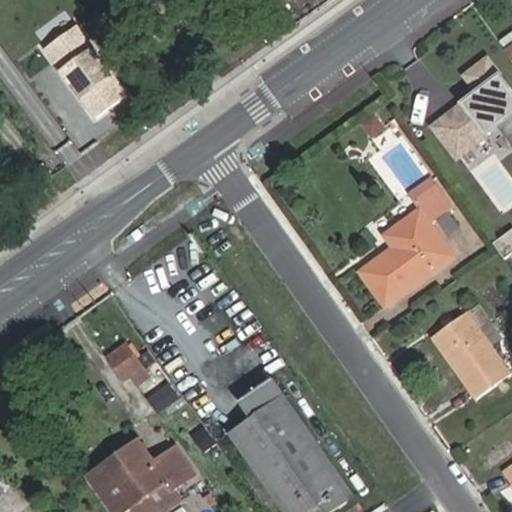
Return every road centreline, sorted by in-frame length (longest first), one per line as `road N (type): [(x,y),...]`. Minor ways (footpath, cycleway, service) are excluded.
road 1 (residential): [(210,140),(228,185),(448,479)]
road 2 (primary): [(210,140),(0,296)]
road 3 (primary): [(404,0),(210,140)]
road 4 (unknown): [(83,190),(0,77)]
